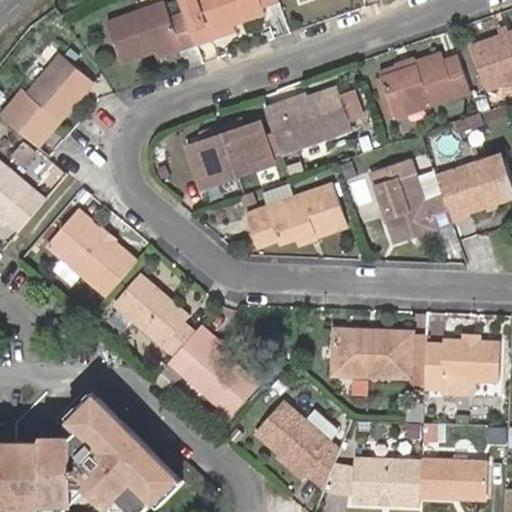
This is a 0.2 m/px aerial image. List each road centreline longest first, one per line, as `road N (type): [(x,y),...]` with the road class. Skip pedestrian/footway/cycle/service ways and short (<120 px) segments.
road 1 (residential): [(469,0),(153,106),(130,126),(119,162),(135,198),(238,278)]
road 2 (residential): [(241,511),(242,481),(108,375),(41,378),(30,366),(30,327),(0,299)]
road 3 (residential): [(238,278),(511,290)]
